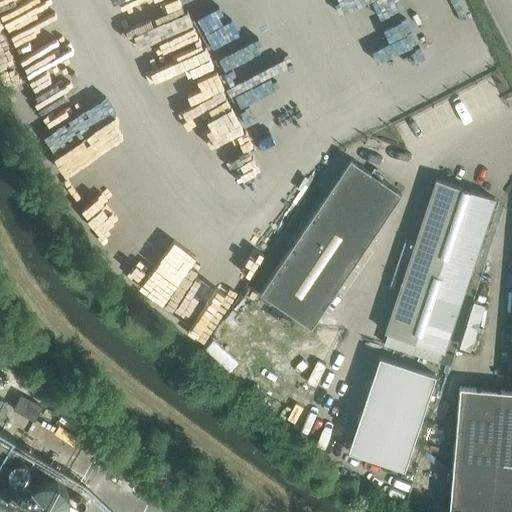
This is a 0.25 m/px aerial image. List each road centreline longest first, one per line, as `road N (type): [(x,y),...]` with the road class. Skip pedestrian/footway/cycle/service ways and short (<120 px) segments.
road 1 (unknown): [(86,0),(173,155),(198,186),(222,198),(247,198),(278,184),(329,131),(331,95),(305,0)]
road 2 (unknown): [(511,89),(419,169),(337,398)]
